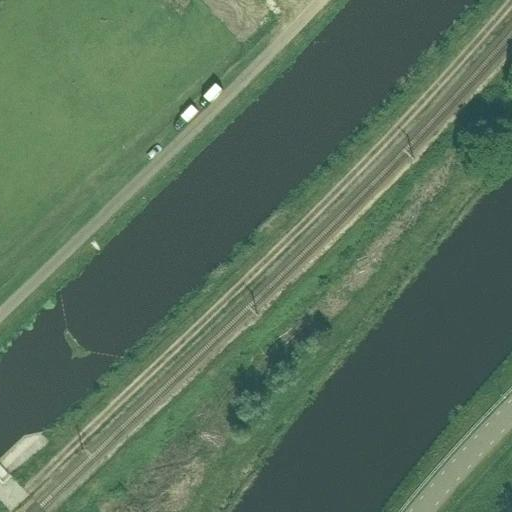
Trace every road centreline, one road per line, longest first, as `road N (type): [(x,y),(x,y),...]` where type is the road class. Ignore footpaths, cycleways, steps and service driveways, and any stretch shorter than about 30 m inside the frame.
road 1 (track): [(32,511),(4,488),(35,480),(208,317),(511,2)]
road 2 (tertiary): [(419,511),(511,411)]
